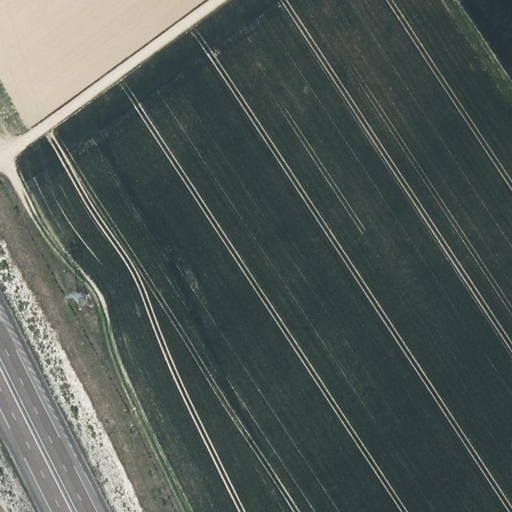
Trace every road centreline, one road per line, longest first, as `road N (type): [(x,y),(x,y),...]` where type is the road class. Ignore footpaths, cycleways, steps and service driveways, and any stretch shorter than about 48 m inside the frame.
road 1 (track): [(183,511),(102,343),(105,308),(91,282),(58,261),(8,170),(11,149),(0,140)]
road 2 (track): [(11,149),(217,0)]
road 3 (motorway): [(93,511),(0,318)]
road 4 (motorway): [(0,379),(63,511)]
